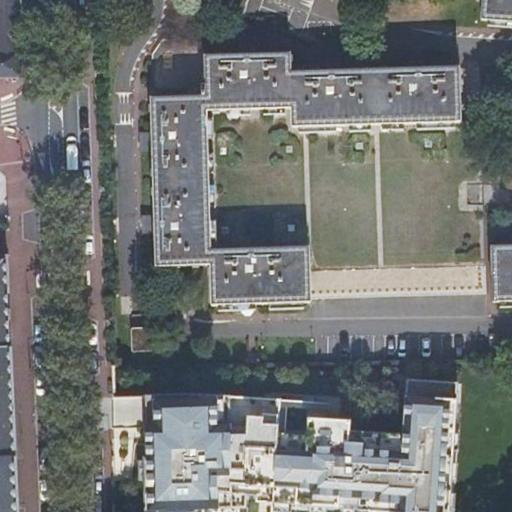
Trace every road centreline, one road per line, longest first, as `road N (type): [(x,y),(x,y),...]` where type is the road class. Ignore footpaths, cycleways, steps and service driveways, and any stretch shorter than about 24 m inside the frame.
road 1 (residential): [(153,0),(121,93),(130,282),(165,317),(194,329),(511,325)]
road 2 (tertiary): [(78,511),(64,124)]
road 3 (residential): [(511,47),(386,29)]
road 4 (tertiary): [(64,124),(60,0)]
